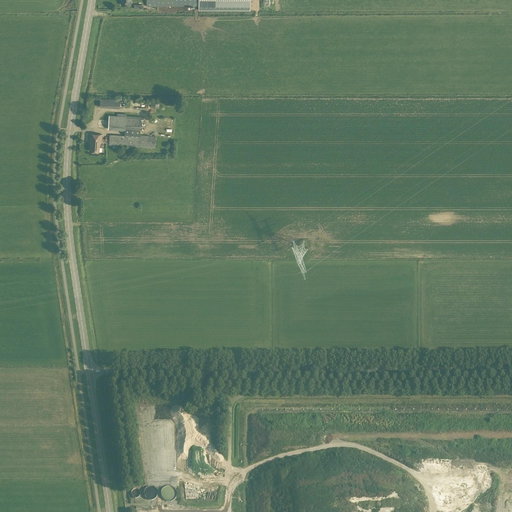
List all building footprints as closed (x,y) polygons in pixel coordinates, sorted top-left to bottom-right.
[(99,107),(119,108),(120,99),(99,98),(99,107)] [(154,147),(155,136),(139,135),(141,117),(126,116),(126,117),(108,115),(107,129),(125,130),(124,136),(110,135),(109,144),(112,145),(112,148),(116,148),(116,145),(154,147)] [(99,152),(99,147),(102,147),(102,143),(101,143),(102,134),(90,133),(89,143),(90,143),(89,151),(99,152)] [(173,501),(176,498),(177,495),(175,491),(172,488),(168,487),(164,488),(162,491),(161,495),(162,499),(165,502),(169,503),(173,501)] [(154,501),(157,498),(157,495),(156,491),(154,489),(150,488),(147,489),(144,492),(144,495),(145,499),(147,501),(151,502),(154,501)]
